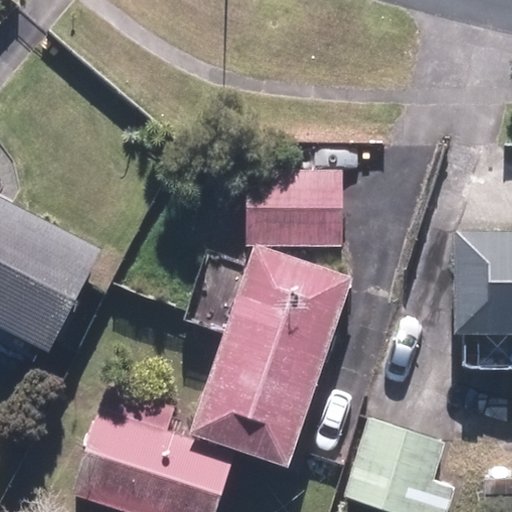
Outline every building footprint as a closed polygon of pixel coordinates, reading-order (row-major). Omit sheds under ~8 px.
[(0,180),(0,303),(56,329),(102,226),(0,180)] [(241,181),(238,236),(334,242),(338,187),(241,181)] [(511,224),(465,223),(462,326),(511,327),(511,224)] [(214,414),(121,387),(94,480),(201,511),(231,511),(251,446),(297,460),(355,264),(266,239),(214,414)] [(445,432),(378,413),(356,494),(424,511),(455,511),(466,474),(436,466),(445,432)]
